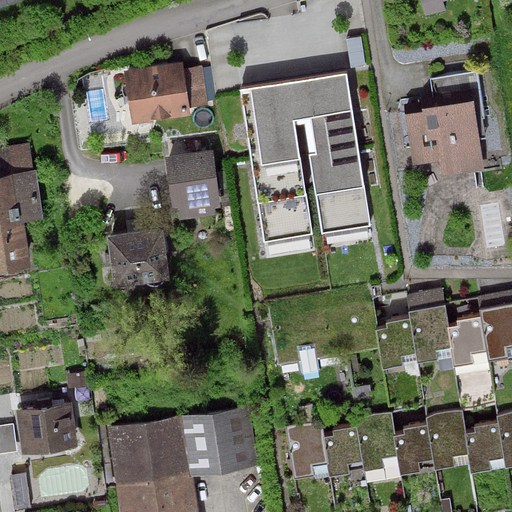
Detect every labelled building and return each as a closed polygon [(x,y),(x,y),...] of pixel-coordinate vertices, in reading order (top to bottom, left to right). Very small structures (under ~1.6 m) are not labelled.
[(0,0),(0,9),(24,0),(0,0)] [(420,0),(425,17),(446,11),(443,1),(447,0),(420,0)] [(361,36),(346,38),(350,67),(365,65),(361,36)] [(183,61),(123,70),(132,125),(190,115),(189,107),(208,104),(202,65),(184,68),(183,61)] [(422,112),(405,114),(412,166),(441,162),(443,175),(484,169),(480,139),(486,138),(483,119),(485,118),(478,70),(429,78),(433,106),(421,108),(422,112)] [(347,73),(241,89),(265,242),(312,235),(294,120),(311,117),(317,154),(309,155),(321,235),(372,227),(347,73)] [(30,142),(0,146),(0,273),(32,269),(25,224),(44,221),(36,170),(34,170),(30,142)] [(213,149),(164,156),(172,208),(179,208),(180,219),(216,214),(215,208),(221,207),(213,149)] [(163,228),(106,236),(113,287),(146,282),(150,286),(156,287),(161,284),(164,280),(170,279),(163,228)] [(319,361),(380,350),(376,330),(379,329),(370,280),(267,298),(279,364),(300,360),(303,374),(321,370),(319,361)] [(387,328),(379,329),(376,330),(380,350),(383,369),(452,356),(454,367),(473,363),(472,354),(487,351),(489,362),(511,357),(511,289),(477,296),(481,316),(456,320),(457,325),(449,326),(442,287),(405,294),(409,318),(386,323),(387,328)] [(72,402),(16,410),(22,455),(79,447),(72,402)] [(260,465),(250,403),(106,426),(120,511),(196,511),(190,476),(260,465)] [(321,422),(289,428),(298,476),(331,470),(332,474),(400,462),(402,474),(419,471),(417,462),(434,459),(436,470),(469,464),(471,475),(511,467),(511,411),(494,414),(496,421),(472,425),(473,431),(467,432),(463,408),(426,415),(427,424),(402,429),(403,433),(396,434),(392,412),(354,418),(356,426),(332,430),(333,436),(324,438),(321,422)] [(14,424),(0,425),(0,453),(17,451),(14,424)] [(26,473),(9,475),(15,510),(31,507),(26,473)]
